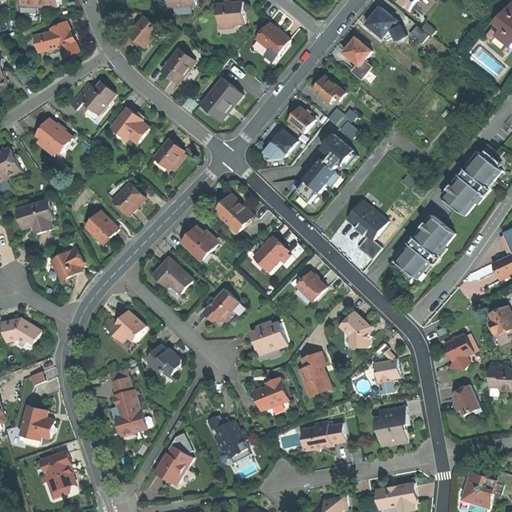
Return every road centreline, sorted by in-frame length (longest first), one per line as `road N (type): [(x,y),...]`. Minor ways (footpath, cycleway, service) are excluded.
road 1 (residential): [(409,327),(228,156)]
road 2 (residential): [(77,326),(70,381),(111,511)]
road 3 (residential): [(511,200),(409,327)]
road 4 (residential): [(284,484),(441,457)]
road 5 (residential): [(112,51),(228,156)]
road 6 (residential): [(228,156),(120,267)]
road 7 (residential): [(327,38),(228,156)]
road 8 (residential): [(441,457),(421,348),(409,327)]
road 9 (residential): [(112,51),(0,122)]
road 10 (residential): [(120,267),(211,358)]
